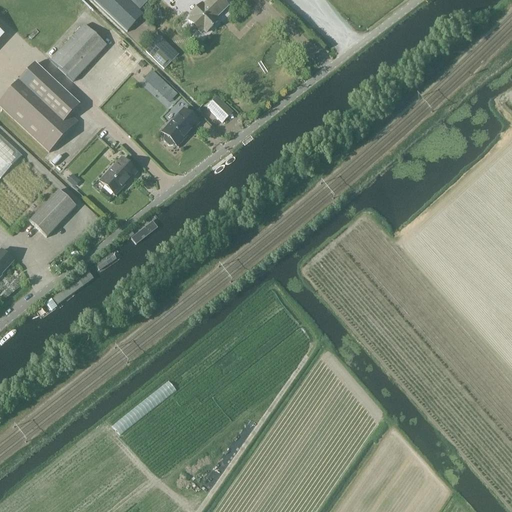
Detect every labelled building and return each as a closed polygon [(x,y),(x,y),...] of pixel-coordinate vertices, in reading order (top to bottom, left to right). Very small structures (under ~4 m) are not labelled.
[(189,18),(187,20),(200,34),(202,31),(205,34),(218,21),(215,19),(228,6),(221,0),(207,0),(203,4),(202,3),(187,17),(189,18)] [(148,19),(157,18),(156,9),(147,10),(148,19)] [(83,25),(49,61),(72,82),(105,46),(83,25)] [(152,44),(145,52),(148,55),(164,70),(179,55),(165,42),(157,49),(156,48),(152,44)] [(34,64),(0,100),(0,108),(48,154),(77,123),(69,116),(78,106),(34,64)] [(216,98),(213,101),(206,108),(222,124),(232,113),(216,98)] [(182,109),(160,132),(164,136),(163,137),(163,142),(168,147),(173,146),(174,145),(176,148),(199,124),(182,109)] [(136,173),(120,158),(98,182),(114,197),(136,173)] [(46,238),(48,237),(75,208),(57,191),(28,222),(46,238)] [(149,223),(115,249),(123,260),(158,234),(149,223)] [(123,260),(115,249),(85,270),(95,282),(123,260)] [(0,274),(12,262),(1,251),(0,251),(0,274)] [(43,304),(51,314),(95,282),(85,270),(43,304)]
